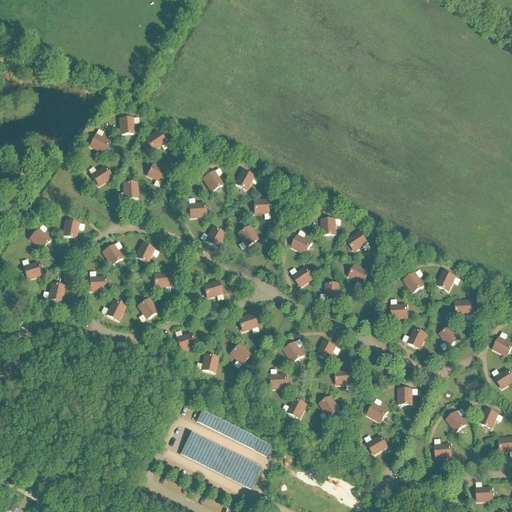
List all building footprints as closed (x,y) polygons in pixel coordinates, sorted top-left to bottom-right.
[(120,137),(133,136),(132,120),(119,121),(120,137)] [(152,153),(165,144),(158,133),(145,142),(152,153)] [(103,155),(109,144),(95,137),(89,149),(103,155)] [(161,184),(167,173),(153,166),(147,178),(161,184)] [(98,188),(111,180),(104,169),(91,177),(98,188)] [(218,179),(222,176),(219,170),(214,173),(218,179)] [(132,181),(139,186),(138,189),(143,193),(149,186),(143,181),(146,177),(138,172),(132,181)] [(246,192),(253,179),(242,173),(234,186),(246,192)] [(211,194),(222,187),(214,174),(203,181),(211,194)] [(124,201),(137,200),(136,185),(123,185),(124,201)] [(254,216),(270,215),(269,202),(253,203),(254,216)] [(190,220),(205,218),(204,205),(189,207),(190,220)] [(322,238),(335,237),(335,221),(322,222),(322,238)] [(75,241),(78,226),(66,223),(62,238),(75,241)] [(246,249),(257,241),(249,228),(238,236),(246,249)] [(217,250),(224,236),(213,230),(205,244),(217,250)] [(41,252),(50,242),(38,231),(29,241),(41,252)] [(354,253),(367,245),(360,234),(347,243),(354,253)] [(305,256),(311,245),(297,237),(291,249),(305,256)] [(16,238),(13,242),(26,254),(29,250),(16,238)] [(147,265),(154,251),(142,246),(135,259),(147,265)] [(111,267),(122,260),(113,247),(102,254),(111,267)] [(99,250),(91,254),(99,268),(107,264),(99,250)] [(27,282),(42,277),(38,264),(23,269),(27,282)] [(363,286),(369,274),(355,267),(349,278),(363,286)] [(300,289),(313,281),(306,270),(293,278),(300,289)] [(448,293),(455,279),(443,273),(436,287),(448,293)] [(155,289),(170,288),(169,275),(154,276),(155,289)] [(412,295),(423,288),(415,275),(404,282),(412,295)] [(90,293),(106,292),(105,279),(89,280),(90,293)] [(207,300),(222,296),(218,283),(203,288),(207,300)] [(61,304),(64,289),(52,286),(48,301),(61,304)] [(326,302),(339,301),(339,286),(326,286),(326,302)] [(146,321),(157,314),(149,301),(138,308),(146,321)] [(118,323),(125,309),(113,303),(106,317),(118,323)] [(456,317),(472,316),(471,303),(455,304),(456,317)] [(392,321),(407,320),(407,307),(391,308),(392,321)] [(242,333),(257,328),(253,316),(238,321),(242,333)] [(448,349),(459,342),(451,329),(440,336),(448,349)] [(419,351),(426,337),(415,331),(408,345),(419,351)] [(7,342),(12,335),(8,332),(3,339),(7,342)] [(180,353),(195,348),(191,336),(176,340),(180,353)] [(507,358),(511,348),(511,346),(499,340),(493,351),(507,358)] [(328,363),(335,349),(324,343),(317,357),(328,363)] [(293,365),(303,358),(294,345),(284,352),(293,365)] [(241,366),(250,357),(239,346),(230,356),(241,366)] [(214,375),(217,360),(205,357),(201,372),(214,375)] [(502,391),(511,384),(511,377),(508,371),(495,380),(502,391)] [(336,387),(352,386),(351,373),(336,374),(336,387)] [(272,391),(287,390),(287,377),(271,378),(272,391)] [(398,407),(412,407),(412,391),(399,391),(398,407)] [(328,419),(339,412),(330,399),(320,406),(328,419)] [(299,421),(306,407),(295,401),(288,415),(299,421)] [(381,425),(387,414),(374,406),(367,417),(381,425)] [(491,431),(498,417),(486,411),(479,425),(491,431)] [(456,434),(466,427),(457,414),(446,422),(456,434)] [(374,457),(387,449),(381,438),(367,446),(374,457)] [(500,454),(511,453),(511,439),(499,441),(500,454)] [(436,461),(452,459),(450,446),(435,448),(436,461)] [(477,504),(493,503),(492,490),(476,491),(477,504)]
